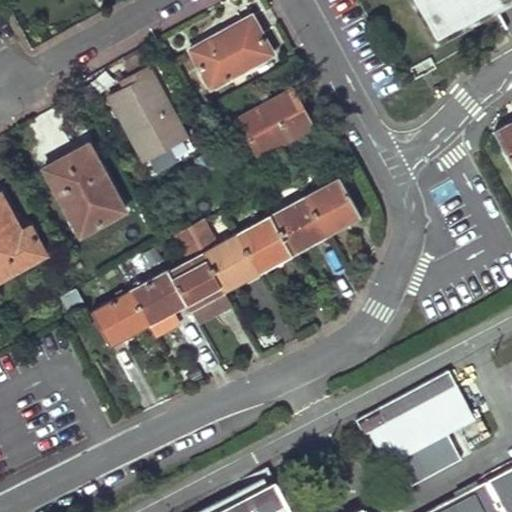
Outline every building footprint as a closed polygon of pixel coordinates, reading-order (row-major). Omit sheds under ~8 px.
[(502,0),(407,0),(436,52),(509,13),(502,0)] [(511,0),(502,0),(509,13),(511,11),(511,0)] [(273,53),(251,14),(190,47),(212,88),(273,53)] [(142,160),(187,136),(148,65),(120,80),(122,86),(106,94),(142,160)] [(258,151),(311,124),(292,89),(240,117),(258,151)] [(511,120),(494,130),(511,162),(511,120)] [(122,209),(87,145),(43,166),(79,233),(122,209)] [(325,235),(360,216),(339,178),(304,196),(325,235)] [(431,192),(438,208),(455,200),(448,184),(431,192)] [(21,230),(0,193),(0,277),(44,253),(29,225),(21,230)] [(293,253),(325,235),(304,196),(272,214),(293,253)] [(259,272),(293,253),(272,214),(236,234),(259,272)] [(223,291),(259,272),(236,234),(218,244),(203,217),(185,226),(223,291)] [(189,309),(223,291),(185,226),(173,234),(188,260),(168,272),(186,304),(189,309)] [(146,325),(186,304),(168,272),(167,269),(127,290),(146,325)] [(107,346),(146,325),(127,290),(88,311),(107,346)] [(456,385),(368,432),(386,465),(473,419),(456,385)] [(511,511),(511,467),(425,511),(365,511),(362,506),(350,511),(511,511)] [(217,511),(291,511),(276,482),(217,511)]
